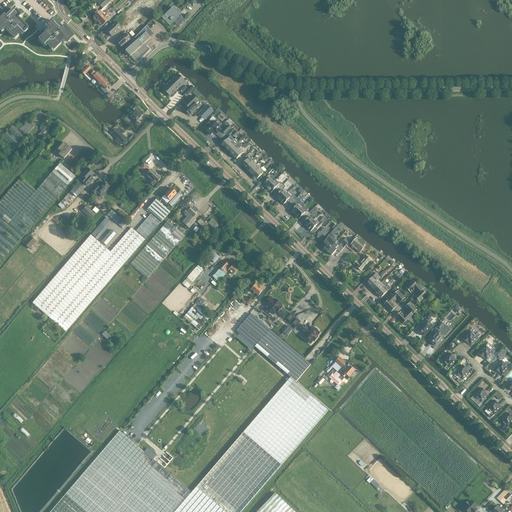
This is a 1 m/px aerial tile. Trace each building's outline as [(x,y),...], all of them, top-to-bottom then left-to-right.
[(101,8),(110,0),(109,0),(97,0),(96,2),(101,8)] [(179,14),(173,7),(172,8),(171,8),(170,9),(171,9),(161,18),(170,26),(174,21),(179,25),(183,20),(179,15),(179,14)] [(17,35),(23,29),(13,20),(16,17),(10,11),(2,19),(0,17),(0,29),(10,39),(15,33),(17,35)] [(104,16),(100,11),(93,17),(97,22),(104,16)] [(104,16),(97,22),(102,26),(108,20),(104,16)] [(34,40),(40,46),(42,44),(48,50),(56,41),(59,44),(67,36),(58,28),(56,29),(47,21),(39,28),(43,31),(34,40)] [(118,30),(120,27),(115,22),(106,30),(111,37),(118,30)] [(149,49),(144,43),(150,38),(145,32),(125,51),(130,57),(130,56),(134,61),(149,49)] [(121,47),(130,39),(125,34),(122,36),(122,35),(115,41),(121,47)] [(91,69),(87,65),(81,72),(84,75),(85,74),(90,69),(91,69)] [(98,82),(102,78),(97,73),(96,74),(93,72),(90,69),(85,74),(90,79),(93,77),(98,82)] [(177,75),(162,89),(170,96),(184,82),(177,75)] [(102,78),(98,82),(103,87),(101,88),(104,91),(106,89),(108,87),(106,84),(107,83),(102,78)] [(191,86),(187,90),(184,93),(183,94),(186,96),(193,88),(191,86)] [(196,89),(191,94),(196,99),(201,94),(196,89)] [(198,107),(194,103),(196,100),(192,96),(185,102),(188,105),(187,106),(184,109),(185,110),(185,111),(186,112),(187,112),(190,115),(193,112),(193,113),(194,113),(196,111),(196,110),(195,110),(198,107)] [(206,119),(214,110),(207,104),(199,113),(206,119)] [(142,116),(135,108),(131,112),(129,115),(136,122),(138,119),(142,116)] [(20,129),(27,135),(35,127),(28,121),(20,129)] [(207,127),(205,130),(210,135),(214,132),(217,134),(221,130),(218,127),(219,126),(214,121),(212,123),(210,121),(205,125),(207,127)] [(15,149),(27,137),(15,125),(11,128),(2,137),(15,149)] [(41,132),(37,136),(41,140),(45,135),(50,130),(46,126),(44,128),(42,126),(39,129),(41,131),(41,132)] [(125,139),(126,139),(121,134),(120,135),(117,132),(116,133),(114,131),(111,133),(114,136),(116,139),(114,141),(119,146),(121,144),(122,143),(124,145),(128,142),(125,139)] [(225,148),(232,141),(229,137),(222,145),(225,148)] [(229,152),(236,145),(232,141),(225,148),(229,152)] [(64,159),(72,150),(67,145),(64,142),(57,149),(60,152),(58,154),(64,159)] [(233,156),(240,148),(236,145),(229,152),(233,156)] [(236,159),(244,152),(240,148),(233,156),(236,159)] [(246,168),(253,161),(249,157),(242,165),(246,168)] [(250,172),(257,165),(253,161),(246,168),(250,172)] [(143,172),(148,167),(144,163),(139,168),(143,172)] [(0,262),(75,177),(59,164),(40,186),(36,190),(21,177),(0,200),(0,262)] [(253,176),(260,168),(257,165),(250,172),(253,176)] [(86,181),(84,184),(87,186),(91,181),(89,179),(93,173),(87,168),(85,171),(84,171),(83,173),(83,174),(81,176),(86,181)] [(257,179),(264,172),(260,168),(253,176),(257,179)] [(160,179),(151,170),(149,172),(148,173),(146,175),(147,176),(148,175),(153,180),(150,183),(153,186),(155,183),(156,184),(158,182),(159,181),(158,181),(160,179)] [(274,182),(272,180),(270,178),(267,181),(263,185),(266,188),(266,187),(267,188),(274,182)] [(66,207),(84,188),(78,182),(76,185),(61,202),(66,207)] [(110,188),(103,182),(98,188),(95,185),(91,191),(95,195),(97,193),(102,197),(102,196),(104,194),(110,188)] [(278,186),(276,184),(274,182),(267,188),(268,189),(268,190),(271,193),(275,188),(278,186)] [(286,190),(284,188),(285,187),(283,185),(277,190),(279,193),(282,190),(284,192),(286,190)] [(169,201),(176,194),(170,188),(164,196),(169,201)] [(286,194),(284,192),(282,190),(279,193),(275,197),(278,200),(279,199),(280,200),(286,194)] [(171,206),(181,196),(178,193),(168,204),(171,206)] [(290,198),(288,196),(286,194),(280,200),(281,201),(280,202),(283,205),(287,200),(290,198)] [(187,204),(192,199),(189,196),(179,206),(182,209),(185,207),(187,209),(190,206),(187,204)] [(301,205),(299,203),(301,202),(298,199),(297,201),(292,205),(295,207),(297,205),(299,206),(301,205)] [(170,212),(156,200),(147,209),(161,222),(170,212)] [(301,208),(299,206),(297,205),(295,207),(290,212),(293,215),(294,214),(295,215),(301,208)] [(91,219),(95,214),(86,206),(82,211),(91,219)] [(196,220),(189,214),(193,217),(197,213),(191,207),(188,211),(186,210),(184,212),(185,214),(184,215),(187,217),(182,222),(189,228),(196,220)] [(305,212),(304,211),(301,208),(295,215),(296,216),(295,217),(298,220),(303,215),(305,212)] [(111,209),(107,214),(122,227),(126,222),(111,209)] [(118,212),(125,218),(128,215),(121,210),(118,212)] [(146,239),(161,223),(152,214),(137,231),(146,239)] [(206,221),(207,220),(203,216),(197,222),(201,226),(206,221)] [(314,220),(311,218),(310,216),(307,219),(303,224),(306,227),(306,226),(307,227),(314,220)] [(96,238),(111,221),(106,217),(92,234),(96,238)] [(221,227),(212,218),(208,223),(206,221),(201,226),(204,228),(208,224),(213,228),(210,231),(214,235),(217,232),(221,227)] [(325,227),(330,220),(327,218),(322,224),(325,227)] [(318,224),(316,222),(314,220),(307,227),(308,228),(308,229),(311,231),(315,227),(318,224)] [(147,278),(184,236),(167,221),(130,264),(147,278)] [(27,305),(66,337),(128,263),(148,241),(128,224),(107,247),(90,232),(71,253),(27,305)] [(322,240),(329,232),(324,228),(317,237),(322,240)] [(110,231),(101,241),(106,245),(115,235),(110,231)] [(340,253),(349,242),(351,240),(351,239),(354,236),(350,233),(339,246),(335,243),(333,246),(328,252),(332,256),(337,250),(340,253)] [(28,247),(33,240),(29,237),(23,244),(28,247)] [(333,246),(335,243),(328,237),(324,242),(327,244),(324,248),(328,252),(333,246)] [(366,245),(357,238),(350,245),(359,253),(366,245)] [(219,257),(212,250),(209,253),(206,255),(214,263),(217,260),(219,257)] [(361,271),(371,260),(369,259),(370,258),(367,255),(366,256),(360,263),(357,261),(354,264),(357,267),(361,271)] [(231,268),(229,266),(229,265),(225,261),(219,267),(220,268),(224,271),(226,268),(230,271),(233,274),(238,269),(234,265),(231,268)] [(219,282),(226,274),(227,274),(230,271),(226,268),(224,271),(220,268),(213,277),(219,282)] [(187,288),(201,273),(195,269),(182,284),(187,288)] [(370,286),(378,279),(380,277),(376,273),(367,283),(370,286)] [(381,283),(378,279),(370,286),(374,290),(381,283)] [(378,294),(385,286),(387,284),(384,280),(381,283),(374,290),(378,294)] [(263,290),(256,284),(252,281),(247,287),(251,291),(251,290),(254,292),(254,293),(255,294),(255,293),(258,296),(263,290)] [(416,292),(422,286),(420,284),(417,286),(413,281),(406,288),(411,293),(414,290),(416,292)] [(381,297),(389,290),(385,286),(378,294),(381,297)] [(427,295),(422,290),(424,288),(422,286),(416,292),(418,294),(415,297),(420,302),(427,295)] [(405,298),(398,291),(393,296),(391,294),(389,296),(394,301),(397,299),(400,303),(405,298)] [(396,307),(392,304),(394,301),(389,296),(386,298),(389,300),(384,305),(391,312),(396,307)] [(271,297),(265,304),(268,307),(267,309),(274,314),(275,313),(277,314),(282,307),(281,306),(282,305),(275,299),(274,300),(271,297)] [(270,330),(262,323),(234,299),(219,317),(255,347),(270,330)] [(412,315),(417,310),(410,303),(405,308),(409,311),(406,313),(411,318),(413,315),(412,315)] [(210,317),(195,304),(184,317),(199,330),(210,317)] [(446,317),(452,321),(462,309),(456,305),(446,317)] [(408,320),(411,318),(406,313),(404,316),(401,312),(396,317),(403,324),(408,319),(408,320)] [(433,326),(430,323),(432,320),(430,318),(433,315),(430,312),(425,318),(428,320),(427,321),(418,331),(421,333),(421,334),(423,336),(424,335),(424,336),(433,326)] [(285,319),(290,323),(294,317),(290,313),(285,319)] [(300,322),(296,318),(291,324),(295,327),(300,322)] [(444,336),(441,333),(444,330),(441,328),(444,325),(441,322),(437,327),(439,330),(438,331),(430,341),(432,343),(432,344),(434,346),(435,345),(436,346),(444,336)] [(281,334),(286,338),(294,328),(289,325),(281,334)] [(313,340),(314,341),(318,337),(317,336),(320,333),(318,332),(318,331),(318,330),(317,329),(317,328),(316,328),(315,328),(314,328),(313,327),(311,329),(310,329),(309,329),(304,325),(300,329),(306,334),(304,338),(310,344),(313,340)] [(297,353),(270,330),(255,347),(290,378),(192,492),(175,511),(241,511),(328,410),(296,382),(311,365),(297,353)] [(104,344),(111,336),(104,331),(98,339),(104,344)] [(471,345),(481,335),(478,333),(475,335),(470,331),(463,339),(468,344),(468,343),(471,345)] [(486,360),(496,350),(494,347),(491,350),(486,346),(478,354),(483,359),(484,358),(486,360)] [(447,371),(457,360),(454,358),(455,358),(450,353),(442,361),(447,365),(444,368),(447,371)] [(338,372),(345,363),(340,357),(332,366),(338,372)] [(502,375),(511,365),(509,362),(506,365),(502,361),(494,369),(499,373),(500,373),(502,375)] [(460,383),(470,373),(467,370),(468,370),(463,365),(455,373),(460,378),(457,381),(460,383)] [(349,376),(354,370),(350,367),(342,376),(341,374),(339,376),(336,373),(336,372),(335,370),(334,372),(329,377),(337,385),(341,381),(342,381),(345,377),(347,380),(350,377),(349,376)] [(478,406),(488,395),(486,393),(486,392),(481,388),(474,396),(478,400),(476,403),(478,406)] [(491,418),(501,408),(499,405),(494,400),(487,408),(491,412),(489,415),(491,418)] [(13,416),(21,423),(24,420),(16,413),(13,416)] [(505,431),(511,423),(511,416),(508,413),(500,421),(505,425),(502,428),(505,431)] [(28,437),(31,435),(23,427),(20,430),(28,437)] [(175,511),(192,492),(120,431),(50,511),(175,511)] [(503,505),(511,496),(505,490),(501,494),(502,494),(500,497),(499,496),(497,498),(503,505)] [(294,511),(275,493),(256,511),(294,511)] [(477,506),(472,501),(470,503),(469,502),(469,501),(464,506),(466,507),(464,509),(467,511),(474,511),(477,510),(476,508),(477,506)]
